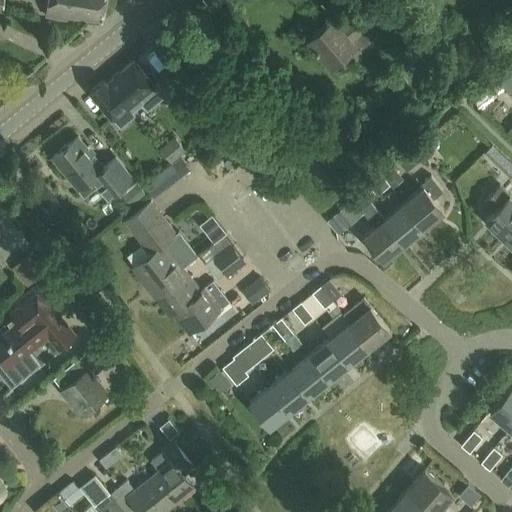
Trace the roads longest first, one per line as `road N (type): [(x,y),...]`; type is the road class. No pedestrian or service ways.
road 1 (residential): [(20,511),(336,255)]
road 2 (secondary): [(0,136),(170,0)]
road 3 (residential): [(467,358),(435,401),(433,425),(442,446),(511,508)]
road 4 (residential): [(467,358),(336,255)]
